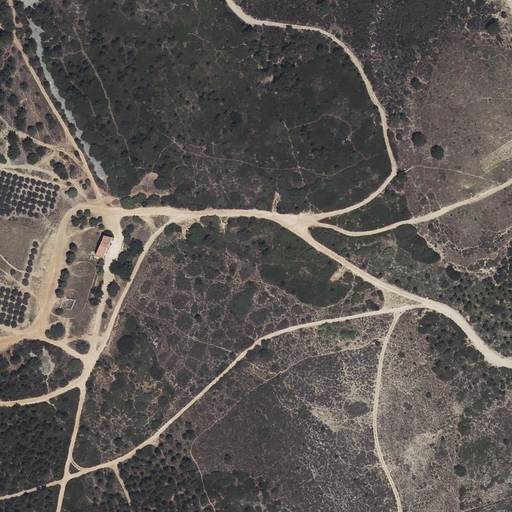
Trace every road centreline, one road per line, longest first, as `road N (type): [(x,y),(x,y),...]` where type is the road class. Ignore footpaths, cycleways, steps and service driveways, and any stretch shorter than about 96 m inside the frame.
road 1 (track): [(427,301),(258,342),(113,462),(0,498)]
road 2 (track): [(302,221),(360,204),(389,180),(380,112),(339,42),(323,32),(249,21),(228,0)]
road 3 (track): [(0,334),(32,331),(94,356),(117,213),(182,215)]
road 4 (track): [(289,223),(266,214),(182,215),(153,234),(80,379)]
road 5 (track): [(511,363),(494,358),(443,307),(367,279),(289,223)]
road 6 (track): [(11,0),(13,40),(107,212),(129,213)]
road 7 (track): [(302,221),(375,231),(511,180)]
road 8 (track): [(80,379),(57,511)]
